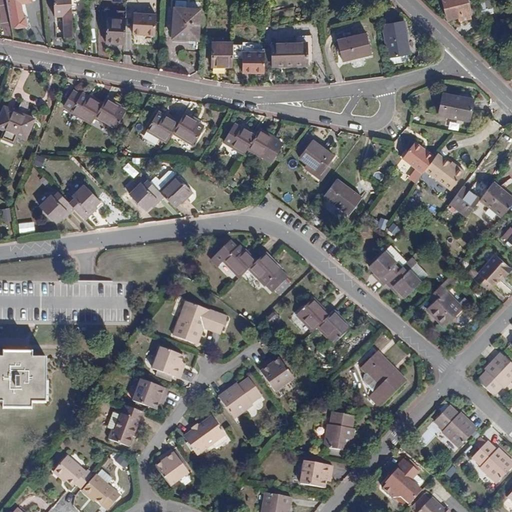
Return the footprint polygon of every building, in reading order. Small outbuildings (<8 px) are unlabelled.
[(64,37),(73,36),(70,0),(53,0),(54,16),(62,16),(64,37)] [(442,0),(447,19),(471,14),(467,0),(442,0)] [(484,0),(486,9),(493,9),(491,0),(484,0)] [(386,12),(385,4),(377,6),(378,13),(386,12)] [(171,38),(198,40),(200,9),(174,7),(171,38)] [(157,35),(157,11),(134,11),(134,35),(157,35)] [(106,18),(105,43),(124,44),(125,19),(106,18)] [(410,54),(404,21),(399,22),(402,35),(400,36),(404,55),(409,54),(410,54)] [(402,35),(399,22),(389,24),(392,37),(396,56),(404,55),(400,36),(402,35)] [(389,24),(382,25),(388,57),(396,56),(392,37),(389,24)] [(342,62),(372,55),(366,33),(337,40),(342,62)] [(296,43),(271,43),(271,49),(272,66),(307,65),(306,42),(296,43)] [(211,44),(211,67),(233,67),(233,44),(211,44)] [(264,73),(264,54),(242,53),(242,73),(264,73)] [(409,54),(404,55),(396,56),(398,63),(410,61),(409,54)] [(388,57),(386,58),(387,65),(398,63),(396,56),(388,57)] [(82,93),(71,111),(91,123),(94,118),(103,103),(97,100),(96,102),(82,93)] [(443,93),(439,115),(469,120),(473,98),(443,93)] [(111,102),(110,103),(105,100),(103,103),(94,118),(114,130),(125,111),(111,102)] [(0,114),(0,129),(26,140),(35,119),(4,105),(0,114)] [(147,130),(167,142),(173,133),(179,123),(164,114),(163,115),(158,112),(147,130)] [(198,123),(199,121),(185,113),(179,123),(173,133),(193,145),(204,126),(198,123)] [(248,147),(257,134),(242,125),(241,127),(234,123),(224,140),(245,153),(247,149),(248,147)] [(257,134),(248,147),(263,156),(273,161),(283,144),(274,138),(274,137),(260,128),(257,134)] [(307,163),(304,166),(318,177),(331,161),(334,156),(312,140),(310,142),(307,138),(299,148),(303,152),(299,157),(304,161),(307,163)] [(435,157),(414,142),(402,159),(422,174),(425,170),(435,157)] [(453,165),(437,154),(435,157),(425,170),(440,182),(453,165)] [(321,179),(333,163),(331,161),(318,177),(321,179)] [(456,165),(455,167),(453,165),(440,182),(450,189),(464,171),(456,165)] [(193,192),(176,175),(160,191),(163,195),(175,207),(180,202),(181,203),(193,192)] [(163,195),(160,191),(146,178),(129,195),(145,211),(157,199),(158,200),(163,195)] [(349,213),(361,197),(337,178),(325,195),(349,213)] [(501,216),(511,202),(511,197),(493,181),(480,198),(485,202),(501,216)] [(100,201),(85,185),(68,201),(74,207),(85,219),(90,214),(88,212),(100,201)] [(450,203),(467,216),(480,198),(463,185),(450,203)] [(74,207),(68,201),(57,190),(40,207),(55,223),(67,211),(69,213),(74,207)] [(378,227),(385,229),(389,219),(381,217),(378,227)] [(19,223),(20,232),(35,230),(34,221),(19,223)] [(393,222),(388,230),(395,235),(401,227),(393,222)] [(511,228),(510,227),(502,237),(506,242),(508,239),(511,242),(511,228)] [(380,277),(378,279),(384,284),(387,281),(404,264),(406,262),(390,245),(369,266),(380,277)] [(241,277),(250,269),(257,262),(245,250),(243,252),(239,246),(225,260),(241,277)] [(478,271),(479,271),(474,277),(487,289),(492,283),(493,284),(502,273),(503,274),(510,267),(495,253),(478,271)] [(281,272),(281,270),(265,254),(257,262),(250,269),(273,292),(287,277),(281,272)] [(478,271),(465,258),(459,264),(474,277),(479,271),(478,271)] [(405,297),(421,281),(404,264),(387,281),(392,287),(394,285),(405,297)] [(451,285),(455,280),(450,275),(445,280),(451,285)] [(451,285),(445,280),(433,292),(438,297),(427,308),(444,325),(463,308),(446,290),(451,285)] [(313,299),(297,314),(314,331),(318,327),(330,315),(313,299)] [(186,308),(183,307),(173,334),(197,343),(204,324),(205,321),(222,326),(226,315),(189,301),(186,308)] [(334,343),(350,327),(334,311),(330,315),(318,327),(334,343)] [(205,321),(204,324),(221,330),(222,326),(205,321)] [(180,377),(184,366),(180,365),(182,361),(184,355),(161,346),(153,367),(180,377)] [(3,351),(2,357),(0,357),(0,402),(2,403),(2,408),(31,409),(31,403),(46,403),(46,358),(32,358),(32,352),(3,351)] [(376,353),(361,368),(366,373),(368,371),(381,385),(375,391),(385,402),(406,381),(396,370),(394,371),(376,353)] [(511,378),(511,365),(500,355),(486,370),(487,371),(480,380),(495,395),(503,386),(504,387),(511,378)] [(271,362),(269,360),(259,368),(275,389),(294,375),(279,356),(274,360),(271,362)] [(364,378),(367,384),(375,391),(381,385),(368,371),(366,373),(364,374),(364,378)] [(158,406),(160,401),(162,397),(165,398),(169,388),(142,377),(135,398),(158,406)] [(238,383),(220,397),(235,417),(254,404),(252,402),(262,395),(249,378),(239,385),(238,383)] [(382,406),(385,402),(375,391),(371,395),(382,406)] [(449,402),(434,417),(443,425),(442,427),(459,443),(476,425),(459,409),(458,410),(449,402)] [(146,412),(128,405),(125,412),(123,412),(116,428),(114,428),(110,437),(129,444),(133,434),(140,418),(143,419),(146,412)] [(324,420),(319,443),(345,448),(349,425),(347,424),(349,413),(327,408),(325,420),(324,420)] [(198,427),(192,431),(183,437),(196,455),(224,434),(212,417),(198,427)] [(140,418),(133,434),(137,435),(143,419),(140,418)] [(419,439),(425,445),(432,439),(426,433),(419,439)] [(495,447),(486,439),(471,455),(479,463),(478,464),(494,480),(511,461),(511,460),(497,445),(495,447)] [(164,461),(160,463),(155,467),(170,486),(187,474),(171,451),(162,458),(164,461)] [(116,463),(127,468),(130,460),(119,455),(116,463)] [(54,472),(62,478),(64,476),(68,480),(74,486),(76,484),(83,490),(95,475),(89,470),(87,472),(68,457),(54,472)] [(320,484),(321,478),(321,474),(325,475),(327,464),(299,459),(295,480),(320,484)] [(383,478),(384,479),(390,472),(392,474),(400,465),(397,462),(383,478)] [(390,472),(384,479),(378,486),(379,487),(376,492),(387,501),(394,500),(402,507),(415,494),(404,484),(412,475),(400,465),(392,474),(390,472)] [(84,491),(92,498),(94,495),(99,499),(110,509),(122,495),(98,475),(84,491)] [(283,511),(286,495),(262,491),(258,511),(283,511)] [(436,511),(426,501),(415,511),(436,511)]
